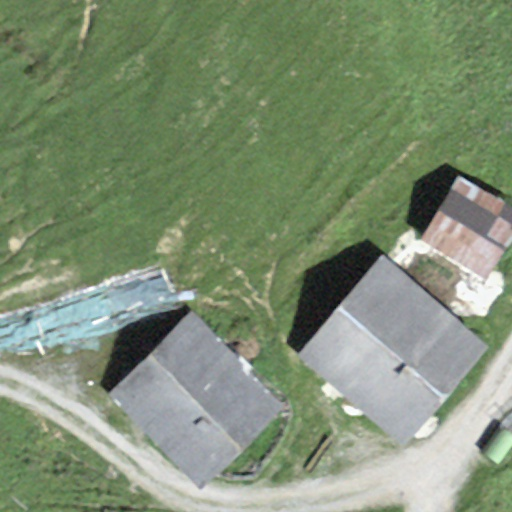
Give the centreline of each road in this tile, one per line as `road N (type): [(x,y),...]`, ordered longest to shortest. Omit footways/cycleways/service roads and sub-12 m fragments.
road 1 (track): [(252,511),(378,494),(445,466),(511,376)]
road 2 (track): [(0,371),(71,406),(186,499),(246,511)]
road 3 (track): [(432,511),(496,404)]
